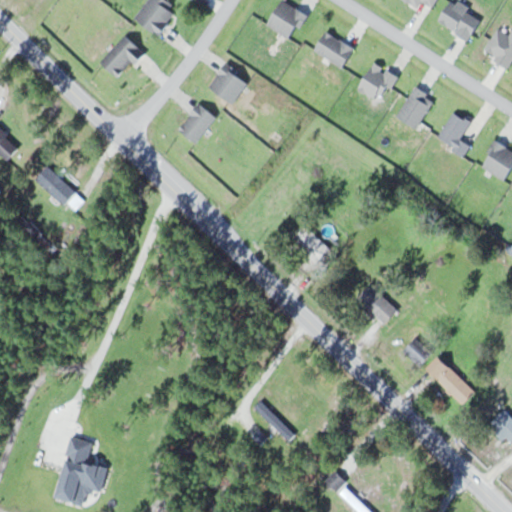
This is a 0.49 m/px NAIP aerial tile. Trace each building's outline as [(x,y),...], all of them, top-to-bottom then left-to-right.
[(86,200),(50,165),(37,178),(65,206),(69,203),(76,210),(86,200)] [(294,236),(319,260),(331,248),(306,224),(294,236)] [(378,316),(392,303),(373,284),(359,297),(378,316)] [(422,365),(434,352),(414,334),(403,348),(422,365)] [(477,392),(441,355),(428,368),(464,405),(477,392)] [(257,407),(289,439),(295,434),(263,401),(257,407)] [(511,443),(511,416),(506,410),(492,423),(511,443)] [(338,490),(347,482),(337,470),(328,479),(338,490)] [(373,511),(348,487),(341,493),(359,511),(373,511)]
